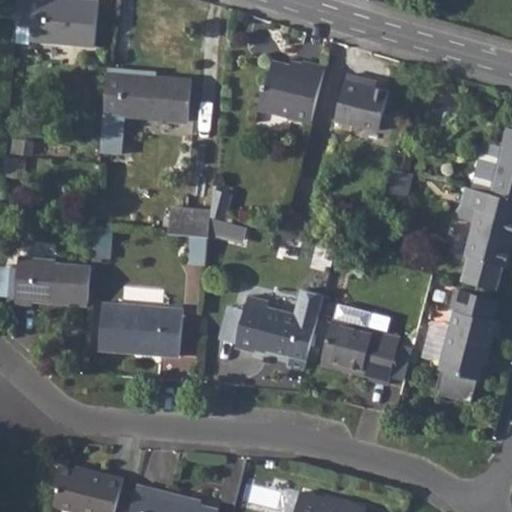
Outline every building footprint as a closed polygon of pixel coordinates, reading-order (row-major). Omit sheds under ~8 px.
[(17,0),(15,27),(30,28),(29,45),(93,49),(96,1),(80,0),(17,0)] [(256,109),(311,122),(325,68),(301,62),(299,69),(272,62),(265,87),(262,86),(256,109)] [(106,72),(102,114),(187,120),(190,79),(106,72)] [(345,76),(333,120),(376,131),(387,92),(360,86),(361,80),(345,76)] [(503,148),(492,194),(511,198),(511,130),(504,128),(499,148),(503,148)] [(400,150),(394,169),(407,172),(412,153),(400,150)] [(407,172),(394,169),(388,192),(404,197),(410,173),(407,172)] [(452,183),(447,201),(458,204),(463,187),(452,183)] [(463,187),(458,204),(475,209),(463,256),(467,257),(461,279),(499,288),(508,247),(511,236),(511,235),(511,198),(492,194),(463,187)] [(171,205),(168,233),(189,235),(209,237),(211,216),(211,209),(171,205)] [(288,211),(282,235),(300,240),(306,216),(288,211)] [(189,235),(188,262),(206,263),(209,237),(189,235)] [(32,299),(87,303),(90,265),(54,262),(55,258),(17,255),(12,301),(31,303),(32,299)] [(245,302),(235,338),(233,346),(254,351),(256,346),(290,354),(288,363),(304,367),(323,294),(301,288),(294,313),(266,306),(267,300),(247,294),(245,302)] [(448,309),(453,311),(491,320),(496,301),(454,289),(448,309)] [(219,335),(235,338),(245,302),(228,299),(219,335)] [(102,301),(98,346),(134,349),(134,346),(159,347),(159,351),(179,354),(183,309),(102,301)] [(491,320),(453,311),(438,369),(478,379),(484,353),(488,354),(496,322),(491,320)] [(333,317),(322,357),(350,364),(348,370),(371,376),(370,378),(387,383),(399,334),(333,317)] [(350,364),(322,357),(320,365),(347,373),(348,370),(350,364)] [(57,485),(52,504),(76,510),(81,508),(94,511),(112,511),(122,476),(87,467),(86,471),(58,464),(53,484),(57,485)] [(137,481),(128,511),(214,511),(216,508),(200,503),(169,495),(170,490),(137,481)] [(170,490),(169,495),(200,503),(201,498),(170,490)] [(332,500),(296,491),(290,511),(360,511),(362,509),(347,504),(347,502),(332,498),(332,500)]
